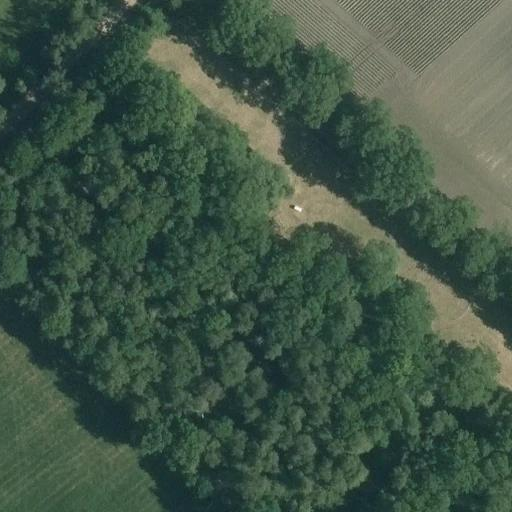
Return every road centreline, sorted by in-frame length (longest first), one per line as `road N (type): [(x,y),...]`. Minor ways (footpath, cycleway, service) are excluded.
road 1 (track): [(511,302),(169,0)]
road 2 (track): [(0,130),(127,0)]
